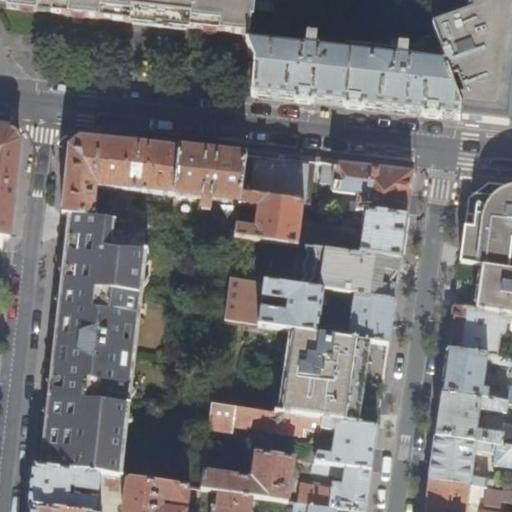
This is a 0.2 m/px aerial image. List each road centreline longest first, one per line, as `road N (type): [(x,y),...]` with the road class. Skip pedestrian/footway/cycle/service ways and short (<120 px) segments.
road 1 (residential): [(3,511),(51,106)]
road 2 (secondary): [(447,147),(51,106)]
road 3 (residential): [(447,147),(395,511)]
